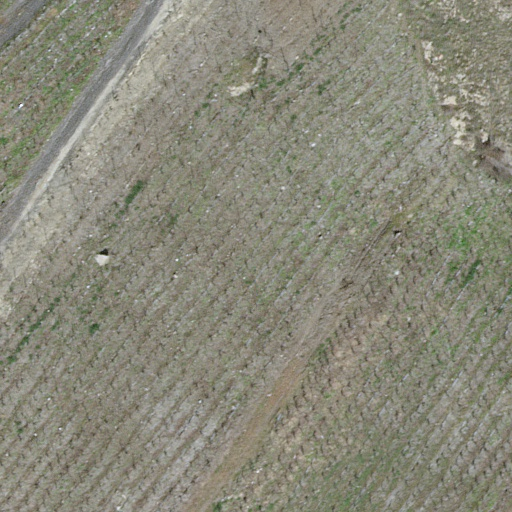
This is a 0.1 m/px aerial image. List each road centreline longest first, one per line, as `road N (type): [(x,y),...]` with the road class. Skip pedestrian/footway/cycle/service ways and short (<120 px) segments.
road 1 (track): [(0,236),(171,0),(31,0),(0,33)]
road 2 (track): [(204,511),(369,285)]
